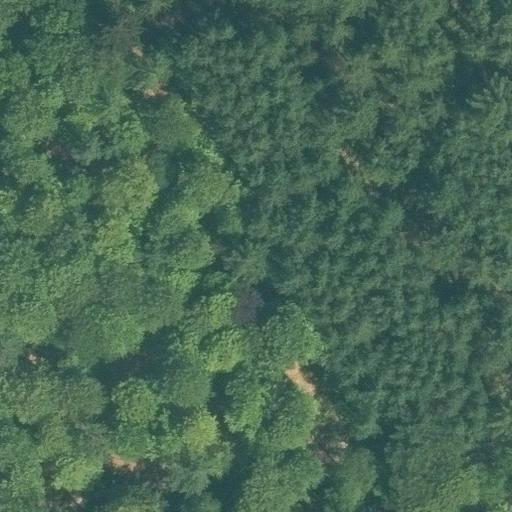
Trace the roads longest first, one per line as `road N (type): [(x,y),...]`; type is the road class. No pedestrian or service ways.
road 1 (track): [(219,0),(142,39),(389,511)]
road 2 (track): [(0,110),(142,39),(119,0)]
